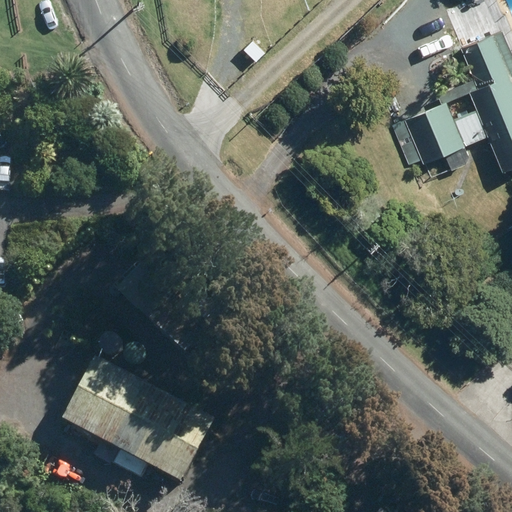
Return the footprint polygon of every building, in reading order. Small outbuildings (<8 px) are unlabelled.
[(464,43),(481,81),(409,114),(429,158),(484,133),(501,171),(511,165),(511,63),(496,28),(464,43)] [(292,86),(261,59),(239,107),(256,120),(292,86)] [(159,242),(116,285),(184,354),(227,311),(159,242)] [(93,353),(59,418),(180,481),(214,416),(93,353)] [(457,511),(412,469),(379,503),(389,511),(457,511)]
